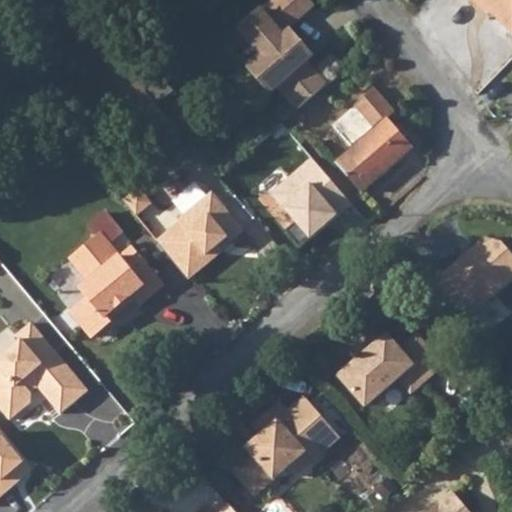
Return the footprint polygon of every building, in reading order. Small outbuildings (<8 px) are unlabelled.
[(291,0),(275,0),(242,29),(264,54),(251,66),(273,91),(279,86),(298,109),(328,83),(309,61),(304,54),(309,49),(298,36),(292,41),(287,35),(284,32),(304,15),(291,0)] [(310,0),(291,0),(304,15),(315,5),(310,0)] [(511,0),(474,0),(480,5),(483,2),(511,30),(511,0)] [(287,35),(292,41),(298,36),(293,30),(287,35)] [(358,37),(337,55),(346,65),(367,47),(358,37)] [(367,47),(346,65),(366,88),(387,70),(367,47)] [(309,49),(304,54),(309,61),(315,56),(309,49)] [(375,128),(337,162),(363,192),(414,147),(405,136),(408,132),(400,123),(397,126),(388,117),(396,111),(375,87),(355,104),(375,128)] [(149,95),(125,116),(151,146),(175,125),(149,95)] [(258,144),(244,156),(254,168),(268,156),(258,144)] [(140,188),(124,201),(137,216),(152,203),(140,188)] [(180,222),(157,241),(189,280),(224,252),(219,246),(228,238),(231,242),(245,231),(213,192),(179,221),(180,222)] [(102,234),(71,259),(89,281),(88,282),(86,294),(90,298),(72,312),(93,337),(111,321),(109,319),(106,316),(113,310),(116,314),(135,299),(140,306),(165,285),(141,256),(128,267),(120,256),(102,234)] [(483,235),(440,272),(473,309),(511,275),(511,252),(501,239),(483,235)] [(120,256),(128,267),(141,256),(133,245),(120,256)] [(113,310),(106,316),(109,319),(116,314),(113,310)] [(62,414),(89,391),(32,323),(17,336),(21,340),(0,357),(0,368),(1,370),(0,370),(0,406),(11,420),(32,403),(32,393),(39,387),(62,414)] [(386,332),(339,373),(366,403),(398,374),(411,389),(442,361),(416,332),(400,347),(386,332)] [(252,448),(232,466),(255,492),(286,464),(303,465),(304,448),(313,440),(321,449),(339,433),(305,394),(287,410),(279,401),(253,424),(261,433),(265,437),(252,448)] [(25,460),(0,429),(0,495),(16,483),(8,474),(25,460)] [(248,444),(252,448),(265,437),(261,433),(248,444)] [(313,440),(304,448),(303,465),(321,449),(313,440)] [(25,460),(8,474),(16,483),(33,469),(25,460)] [(472,511),(454,490),(428,511),(472,511)]
